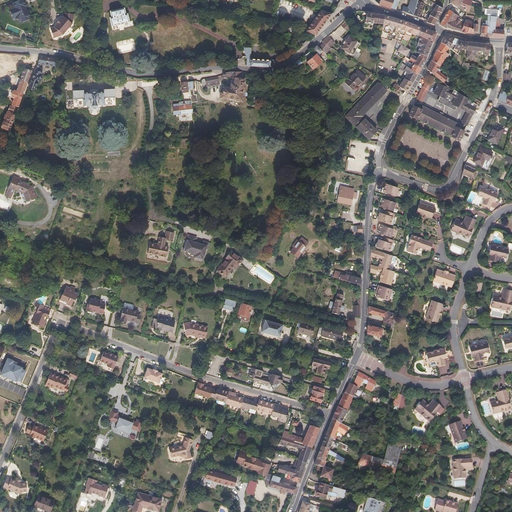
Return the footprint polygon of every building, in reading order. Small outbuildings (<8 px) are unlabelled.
[(30,17),(23,0),(15,0),(12,1),(14,6),(9,8),(13,17),(22,21),(30,17)] [(394,0),(380,0),(379,5),(391,9),(391,8),(394,0)] [(410,0),(407,7),(414,10),(415,6),(417,1),(416,0),(410,0)] [(444,2),(438,0),(435,0),(434,3),(443,8),(444,2)] [(471,0),(463,0),(462,4),(467,6),(465,11),(467,12),(471,0)] [(443,8),(434,3),(432,9),(440,13),(441,13),(443,8)] [(407,7),(403,6),(401,11),(413,15),(414,10),(407,7)] [(315,35),(331,12),(321,8),(303,30),(315,35)] [(109,12),(111,18),(109,18),(111,27),(117,25),(117,26),(122,25),(122,24),(129,23),(127,15),(125,15),(124,9),(109,12)] [(431,12),(430,11),(429,15),(437,19),(440,13),(432,9),(431,12)] [(449,10),(445,18),(440,24),(447,28),(460,31),(463,22),(464,20),(458,17),(460,15),(449,10)] [(73,14),(63,12),(63,16),(59,20),(58,19),(55,22),(56,23),(53,27),(49,28),(53,37),(62,34),(71,23),(73,14)] [(361,14),(366,15),(365,22),(372,23),(372,22),(382,24),(383,15),(358,12),(354,13),(352,15),(359,19),(361,14)] [(499,15),(489,14),(488,21),(487,21),(487,24),(483,23),(483,25),(482,25),(480,36),(493,37),(493,29),(495,30),(495,18),(498,18),(499,15)] [(402,20),(383,15),(382,24),(380,34),(379,41),(388,45),(390,41),(392,42),(393,40),(395,40),(402,20)] [(429,15),(429,16),(427,20),(426,22),(434,25),(437,19),(429,15)] [(495,18),(495,30),(494,37),(503,38),(504,35),(504,30),(497,30),(497,22),(500,23),(501,18),(498,18),(495,18)] [(341,25),(340,26),(345,31),(351,26),(347,20),(341,25)] [(416,25),(402,20),(395,40),(397,41),(396,47),(398,48),(397,51),(399,52),(397,55),(403,59),(408,51),(409,49),(404,46),(412,33),(416,25)] [(436,33),(416,25),(412,33),(420,36),(432,41),(432,42),(436,33)] [(345,31),(340,26),(328,35),(334,42),(345,31)] [(328,35),(322,41),(330,47),(334,42),(328,35)] [(346,39),(344,43),(341,47),(349,52),(357,40),(349,35),(346,39)] [(443,37),(440,42),(449,49),(456,54),(457,54),(459,49),(464,50),(466,42),(461,40),(446,36),(445,37),(443,37)] [(417,44),(420,45),(417,52),(419,53),(426,56),(432,42),(418,40),(417,44)] [(322,41),(317,46),(322,51),(325,53),(330,47),(322,41)] [(440,42),(436,49),(432,60),(440,67),(448,54),(445,52),(449,49),(440,42)] [(485,44),(466,42),(464,50),(463,56),(467,56),(467,58),(471,60),(475,60),(475,55),(484,56),(485,44)] [(313,49),(317,53),(307,63),(314,70),(323,61),(319,57),(320,56),(319,54),(322,51),(317,46),(313,49)] [(411,54),(408,59),(413,61),(414,63),(420,68),(425,59),(426,56),(419,53),(416,57),(411,54)] [(53,58),(41,56),(39,61),(51,65),(53,58)] [(440,67),(432,60),(427,70),(430,72),(444,82),(447,78),(437,70),(440,67)] [(402,69),(408,73),(404,78),(411,83),(417,74),(410,69),(400,62),(397,67),(402,70),(402,69)] [(487,63),(485,62),(483,70),(485,71),(492,72),(494,66),(487,65),(487,63)] [(414,63),(413,64),(410,69),(417,74),(420,68),(414,63)] [(40,69),(36,67),(29,89),(32,90),(36,81),(38,82),(40,74),(38,74),(40,69)] [(12,98),(14,98),(11,105),(12,105),(9,112),(7,112),(6,113),(1,127),(9,130),(31,72),(25,70),(16,92),(14,91),(12,98)] [(351,78),(350,77),(344,83),(351,90),(356,85),(357,86),(365,78),(357,70),(353,74),(353,75),(351,78)] [(491,73),(485,71),(482,79),(488,81),(491,73)] [(223,75),(206,79),(208,90),(219,87),(218,84),(221,83),(220,80),(225,79),(225,80),(231,80),(231,82),(236,82),(236,87),(233,87),(233,90),(231,91),(225,91),(225,100),(243,100),(244,80),(241,79),(241,72),(232,72),(224,73),(223,73),(223,74),(223,75)] [(403,78),(403,79),(398,86),(394,83),(392,87),(397,91),(399,87),(405,91),(411,83),(404,78),(403,78)] [(439,95),(453,101),(452,103),(468,111),(473,113),(477,105),(473,103),(470,101),(448,85),(448,87),(437,82),(432,92),(439,95)] [(386,91),(378,83),(345,117),(367,139),(376,131),(361,116),(386,91)] [(83,89),(72,90),(73,100),(82,100),(83,108),(105,106),(105,98),(116,98),(115,87),(102,88),(102,91),(83,92),(83,89)] [(427,90),(422,87),(417,99),(422,102),(427,90)] [(505,103),(508,97),(499,94),(497,100),(499,100),(505,103)] [(439,96),(437,100),(455,109),(457,105),(452,103),(439,96)] [(473,97),(470,101),(473,103),(477,105),(479,106),(481,102),(473,97)] [(191,101),(177,102),(178,114),(192,113),(191,102),(191,101)] [(421,110),(413,106),(409,115),(417,119),(417,118),(452,135),(452,136),(460,140),(464,131),(457,128),(458,124),(442,116),(443,114),(440,112),(439,115),(422,107),(421,110)] [(471,117),(466,115),(462,123),(467,125),(471,117)] [(503,129),(494,124),(488,140),(496,144),(503,129)] [(492,152),(480,147),(473,162),(481,166),(485,159),(488,161),(492,152)] [(478,170),(465,165),(462,174),(474,179),(478,170)] [(20,179),(14,176),(5,195),(11,198),(16,188),(23,191),(26,201),(36,198),(32,185),(20,180),(20,179)] [(384,188),(383,187),(381,191),(396,196),(397,193),(398,192),(399,189),(398,188),(391,185),(388,184),(385,183),(384,188)] [(481,187),(477,195),(485,198),(482,205),(489,208),(492,201),(493,201),(494,198),(496,198),(498,194),(496,193),(496,192),(496,191),(497,188),(490,185),(488,190),(481,187)] [(340,198),(342,198),(341,204),(351,205),(352,196),(351,196),(352,192),(346,191),(346,197),(340,196),(340,198)] [(380,202),(381,202),(380,206),(383,207),(386,208),(393,210),(394,208),(396,207),(396,205),(396,204),(395,203),(381,198),(380,202)] [(434,208),(419,204),(415,214),(422,216),(425,217),(430,219),(434,208)] [(385,214),(380,212),(377,220),(392,225),(395,213),(388,211),(387,214),(385,214)] [(462,221),(455,219),(451,230),(468,237),(472,226),(471,225),(474,218),(465,215),(462,221)] [(378,228),(379,228),(378,232),(381,233),(384,234),(391,237),(392,234),(394,234),(395,231),(394,229),(393,229),(379,224),(378,228)] [(150,243),(148,254),(166,257),(168,247),(164,246),(165,240),(173,241),(174,233),(166,232),(165,238),(159,238),(158,245),(150,243)] [(412,235),(409,244),(410,244),(407,252),(416,254),(418,247),(430,251),(433,243),(421,239),(421,238),(412,235)] [(196,238),(188,236),(187,241),(186,240),(183,250),(196,254),(194,259),(201,261),(203,256),(203,257),(205,249),(207,249),(208,243),(203,242),(203,245),(195,243),(196,238)] [(302,254),(309,242),(299,236),(289,252),(297,258),(301,253),(302,254)] [(383,240),(378,239),(376,246),(390,251),(394,240),(387,238),(385,241),(383,240)] [(489,250),(491,250),(490,254),(491,254),(489,262),(497,263),(498,256),(506,258),(508,249),(500,247),(501,246),(492,244),(492,245),(490,245),(489,250)] [(382,261),(380,261),(378,267),(388,270),(390,263),(394,262),(396,256),(371,248),(370,256),(378,259),(378,257),(381,258),(382,261)] [(224,259),(226,260),(217,271),(225,277),(234,266),(236,268),(242,260),(230,251),(224,259)] [(377,272),(381,273),(380,277),(381,277),(379,282),(389,285),(393,271),(388,270),(378,267),(370,264),(370,271),(370,272),(376,273),(377,272)] [(444,272),(436,269),(432,281),(451,287),(455,275),(446,273),(443,272),(444,272)] [(350,276),(349,282),(360,285),(360,278),(350,276)] [(376,290),(378,291),(377,293),(377,295),(388,298),(391,289),(377,285),(376,290)] [(62,294),(61,294),(59,300),(66,303),(66,304),(70,306),(74,297),(75,298),(77,293),(73,291),(74,290),(69,288),(65,286),(62,294)] [(502,296),(494,294),(491,306),(510,310),(511,300),(511,298),(511,292),(511,289),(504,288),(502,296)] [(335,294),(333,303),(332,309),(331,313),(337,314),(341,295),(335,294)] [(89,304),(87,304),(85,312),(91,313),(91,312),(102,314),(104,305),(99,304),(100,301),(90,299),(89,304)] [(236,302),(226,299),(224,304),(224,305),(234,308),(236,302)] [(443,304),(432,300),(426,318),(437,322),(439,315),(441,311),(443,304)] [(252,307),(242,304),(237,319),(248,322),(252,307)] [(369,305),(369,312),(384,317),(383,322),(392,324),(395,314),(369,305)] [(132,310),(122,307),(120,319),(121,319),(120,320),(126,321),(126,320),(135,322),(137,314),(137,311),(132,310)] [(38,308),(36,312),(31,325),(35,326),(34,327),(39,329),(39,328),(43,329),(49,312),(38,308)] [(156,323),(158,323),(157,327),(163,328),(162,330),(172,332),(174,321),(170,320),(170,318),(163,317),(163,318),(158,317),(156,323)] [(283,326),(265,320),(261,332),(279,338),(283,326)] [(313,326),(300,322),(297,332),(311,336),(313,326)] [(376,323),(368,322),(367,333),(380,336),(382,329),(375,327),(376,323)] [(188,323),(183,324),(185,334),(190,334),(194,335),(199,337),(199,336),(204,337),(207,330),(201,328),(202,326),(197,325),(197,326),(188,323)] [(343,331),(320,324),(317,334),(322,335),(321,336),(341,341),(343,331)] [(510,338),(502,339),(505,348),(511,346),(511,336),(510,337),(510,338)] [(471,346),(469,347),(470,352),(472,352),(473,355),(474,355),(476,363),(483,361),(481,354),(490,352),(488,343),(479,345),(479,344),(471,346)] [(433,351),(426,353),(428,361),(435,359),(437,366),(445,364),(443,357),(442,354),(445,353),(443,348),(440,349),(440,348),(433,350),(433,351)] [(107,354),(102,352),(99,361),(107,365),(106,367),(112,369),(117,356),(112,354),(111,355),(107,354)] [(402,354),(399,363),(409,367),(412,358),(402,354)] [(312,366),(318,368),(316,373),(324,375),(325,370),(326,367),(329,368),(330,363),(314,359),(312,366)] [(6,360),(0,373),(0,377),(14,384),(15,383),(19,384),(24,372),(20,370),(21,369),(11,365),(12,362),(6,360)] [(150,369),(147,368),(143,378),(157,383),(158,383),(160,377),(161,373),(156,371),(157,371),(150,368),(150,369)] [(271,392),(274,385),(275,385),(278,384),(280,384),(283,377),(252,368),(249,378),(253,379),(254,381),(253,383),(262,386),(261,389),(271,392)] [(376,381),(359,372),(353,385),(358,387),(359,387),(361,381),(368,385),(366,388),(371,390),(376,381)] [(55,375),(50,373),(44,385),(53,389),(54,387),(62,390),(66,391),(67,387),(64,386),(67,380),(58,376),(57,377),(55,376),(55,375)] [(198,381),(198,383),(197,383),(196,383),(194,392),(209,397),(212,389),(212,388),(203,385),(204,383),(198,381)] [(353,385),(350,383),(345,392),(353,397),(358,387),(353,385)] [(323,389),(313,386),(309,399),(320,402),(322,396),(321,396),(323,389)] [(212,389),(209,397),(224,402),(228,390),(223,389),(223,391),(219,390),(220,389),(216,388),(215,390),(212,389)] [(498,400),(490,401),(492,413),(497,412),(501,411),(511,409),(508,397),(506,390),(496,392),(497,395),(500,394),(501,399),(498,400)] [(293,393),(290,393),(289,398),(297,401),(299,393),(293,392),(293,393)] [(345,392),(341,399),(332,419),(341,423),(353,397),(345,392)] [(396,393),(392,405),(402,409),(407,397),(396,393)] [(239,405),(241,396),(235,395),(232,394),(229,402),(237,404),(239,405)] [(240,405),(249,408),(249,407),(256,409),(259,400),(259,399),(254,398),(253,402),(251,401),(251,400),(243,398),(240,405)] [(263,401),(259,399),(259,400),(256,409),(272,414),(274,405),(275,404),(269,402),(269,404),(262,402),(263,401)] [(421,400),(413,409),(428,422),(436,412),(438,414),(443,408),(432,400),(430,402),(433,404),(430,407),(428,405),(421,400)] [(283,406),(275,404),(274,405),(272,414),(271,415),(279,418),(278,421),(286,423),(287,418),(289,413),(289,412),(282,410),(283,406)] [(118,412),(112,409),(108,419),(117,423),(115,427),(129,432),(131,428),(140,431),(143,421),(137,419),(136,421),(130,419),(129,421),(122,418),(123,417),(117,415),(118,412)] [(341,423),(332,419),(325,436),(333,440),(337,430),(345,434),(348,427),(341,423)] [(458,420),(447,425),(455,443),(466,438),(463,431),(462,432),(461,428),(458,420)] [(33,426),(28,425),(25,433),(29,435),(28,437),(34,439),(35,437),(44,441),(48,430),(42,427),(42,428),(34,424),(33,426)] [(319,428),(310,425),(304,439),(291,435),(292,434),(283,431),(282,437),(301,443),(311,447),(319,428)] [(205,438),(212,440),(214,434),(208,431),(205,438)] [(388,441),(389,441),(388,446),(401,450),(405,437),(391,433),(388,441)] [(183,445),(169,448),(171,456),(181,454),(181,455),(182,456),(183,456),(183,457),(184,457),(185,457),(185,458),(191,457),(189,449),(193,439),(186,436),(183,445)] [(333,440),(325,436),(321,447),(329,451),(333,440)] [(286,443),(302,448),(298,459),(306,462),(311,447),(301,443),(282,437),(281,437),(279,442),(286,445),(286,443)] [(363,453),(359,462),(358,463),(394,473),(401,450),(388,446),(387,446),(383,460),(363,453)] [(329,451),(321,447),(314,465),(323,467),(326,461),(325,461),(328,454),(335,457),(341,460),(341,457),(329,451)] [(244,465),(246,465),(245,466),(247,467),(247,466),(249,467),(253,469),(253,468),(258,470),(257,472),(263,474),(266,465),(263,463),(261,462),(262,460),(253,457),(252,459),(247,457),(248,452),(243,450),(239,461),(244,463),(244,465)] [(464,458),(452,459),(453,478),(465,477),(465,469),(464,466),(469,466),(469,468),(472,468),(471,458),(464,459),(464,458)] [(297,464),(296,467),(295,470),(293,476),(300,478),(306,462),(298,459),(297,464)] [(279,467),(278,466),(277,470),(291,475),(293,476),(295,470),(279,465),(279,467)] [(333,469),(323,467),(321,476),(330,479),(333,469)] [(266,478),(267,479),(265,485),(294,493),(297,488),(279,482),(280,477),(267,474),(267,476),(266,478)] [(95,480),(86,477),(81,493),(84,494),(88,495),(89,493),(97,496),(103,499),(107,486),(101,484),(101,485),(94,483),(95,480)] [(10,481),(6,480),(2,490),(6,491),(18,496),(21,495),(27,494),(25,485),(20,486),(15,484),(10,482),(10,481)] [(332,486),(321,482),(318,492),(317,492),(316,496),(325,498),(327,491),(333,493),(333,495),(343,498),(346,490),(332,486)] [(250,489),(253,496),(259,492),(256,486),(250,489)] [(136,500),(131,511),(141,511),(143,507),(159,511),(163,499),(139,492),(136,500)] [(54,501),(38,495),(35,506),(50,511),(54,501)] [(378,511),(383,501),(370,497),(365,511),(367,511),(378,511)] [(444,501),(437,499),(434,508),(442,510),(441,511),(454,511),(457,503),(451,501),(451,503),(448,502),(449,500),(445,499),(444,501)] [(310,504),(303,501),(299,511),(307,511),(308,511),(309,507),(310,504)] [(384,501),(383,501),(378,511),(389,511),(392,503),(384,501)]
